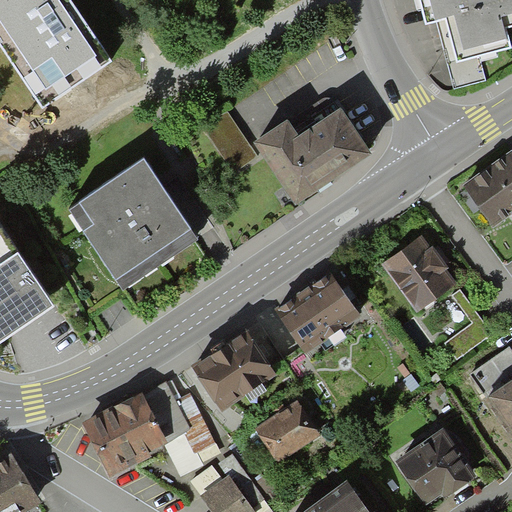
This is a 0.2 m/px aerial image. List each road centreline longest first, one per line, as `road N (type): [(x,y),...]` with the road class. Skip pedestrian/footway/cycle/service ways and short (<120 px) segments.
road 1 (residential): [(415,165),(105,378),(10,404)]
road 2 (residential): [(357,0),(363,24),(440,149)]
road 3 (residential): [(415,165),(511,300)]
road 4 (residential): [(10,404),(23,443),(122,511)]
